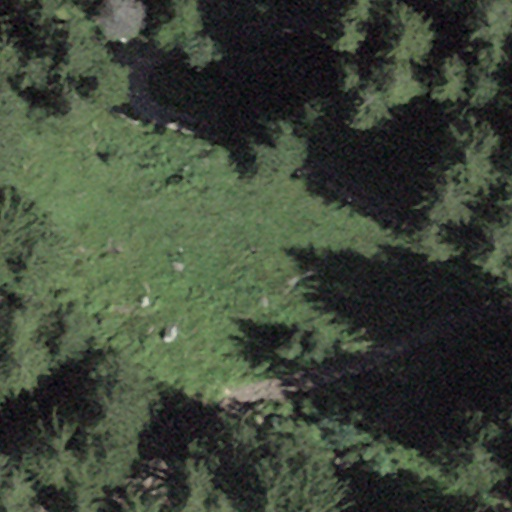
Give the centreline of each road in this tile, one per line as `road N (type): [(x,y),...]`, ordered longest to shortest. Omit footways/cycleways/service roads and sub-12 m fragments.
road 1 (track): [(379,0),(362,10),(156,44),(138,54),(128,73),(133,99),(168,118),(264,144),(393,213),(472,242),(511,245)]
road 2 (track): [(511,304),(286,381),(126,494),(71,511)]
